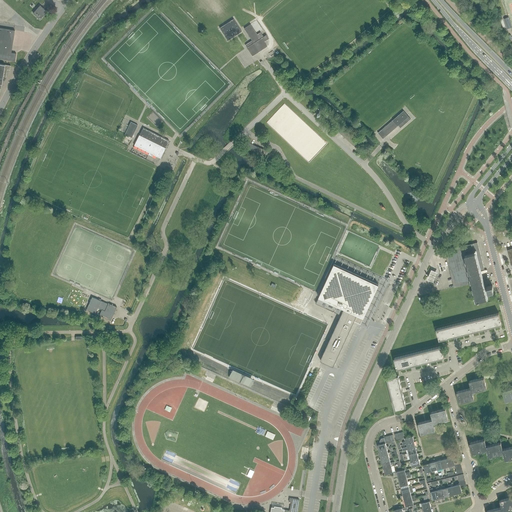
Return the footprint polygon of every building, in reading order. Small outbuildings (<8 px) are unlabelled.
[(40,19),(47,11),(40,6),(33,13),(40,19)] [(228,40),(242,31),(233,19),(219,28),(228,40)] [(269,39),(266,35),(264,36),(264,37),(261,32),(258,34),(257,34),(250,24),(244,28),(252,40),(250,42),(245,45),(247,48),(249,51),(252,56),(260,51),(263,49),(264,49),(265,48),(267,46),(266,46),(263,42),(268,39),(269,39)] [(1,28),(0,28),(0,58),(15,61),(16,53),(11,53),(15,31),(1,28)] [(0,84),(1,84),(2,79),(4,79),(4,78),(5,78),(5,77),(6,77),(7,69),(10,70),(11,66),(0,63),(0,84)] [(389,123),(389,124),(382,130),(382,129),(381,130),(378,133),(383,139),(386,136),(387,135),(386,135),(394,129),(398,125),(400,128),(410,119),(403,111),(400,114),(391,121),(389,123)] [(159,123),(143,115),(139,122),(144,124),(155,129),(155,130),(159,123)] [(131,122),(125,134),(126,135),(125,137),(130,140),(132,138),(131,137),(137,125),(138,125),(131,122)] [(134,145),(160,158),(165,148),(169,140),(143,128),(139,135),(134,145)] [(477,242),(473,244),(444,251),(452,278),(454,287),(471,283),(476,301),(477,301),(478,301),(479,301),(479,300),(486,298),(485,293),(493,291),(492,285),(484,288),(482,278),(480,271),(484,270),(477,242)] [(334,264),(316,303),(341,315),(320,360),(333,366),(354,321),(360,324),(378,285),(334,264)] [(438,272),(431,269),(427,279),(434,281),(438,272)] [(120,293),(127,296),(134,280),(127,277),(120,293)] [(92,297),(86,310),(95,313),(98,308),(101,310),(99,315),(110,320),(116,307),(110,304),(109,305),(108,304),(100,301),(100,300),(100,299),(99,299),(98,299),(98,300),(92,297)] [(483,317),(486,328),(501,324),(501,325),(502,325),(499,313),(498,313),(483,317)] [(486,328),(483,317),(467,321),(470,332),(486,328)] [(470,332),(467,321),(452,325),(455,336),(470,332)] [(455,336),(452,325),(437,329),(436,328),(436,329),(439,340),(455,336)] [(425,350),(428,361),(443,357),(443,358),(444,357),(441,346),(440,346),(425,350)] [(428,361),(425,350),(409,354),(412,365),(428,361)] [(412,365),(409,354),(394,358),(397,370),(397,369),(412,365)] [(229,376),(252,385),(255,376),(233,367),(229,376)] [(391,394),(402,391),(398,376),(398,375),(386,378),(387,378),(391,394)] [(472,392),(486,388),(484,377),(476,379),(469,381),(471,388),(472,392)] [(474,399),(472,392),(471,388),(464,390),(456,392),(459,403),(474,399)] [(503,391),(505,401),(511,399),(511,388),(510,389),(503,391)] [(402,391),(391,394),(395,409),(394,409),(406,406),(402,391)] [(434,423),(448,419),(445,409),(438,410),(431,412),(432,419),(433,419),(434,423)] [(436,430),(434,423),(433,419),(432,419),(425,421),(418,423),(421,434),(436,430)] [(264,434),(266,429),(258,426),(256,431),(264,434)] [(405,438),(405,441),(402,442),(403,445),(406,444),(414,442),(413,436),(405,438)] [(385,443),(384,438),(381,438),(379,441),(380,444),(377,445),(379,451),(387,449),(389,448),(389,446),(386,446),(385,443)] [(472,454),(487,450),(486,446),(484,439),(477,441),(469,443),(472,454)] [(406,444),(407,447),(402,448),(403,451),(408,450),(416,447),(414,442),(406,444)] [(489,457),(503,453),(502,449),(500,442),(493,444),(486,446),(487,450),(489,457)] [(505,460),(511,458),(511,446),(509,448),(502,449),(503,453),(505,460)] [(408,450),(409,453),(405,454),(406,456),(409,455),(417,453),(416,447),(408,450)] [(449,466),(450,470),(452,469),(451,466),(455,465),(454,462),(453,457),(447,458),(449,466)] [(420,465),(419,459),(411,461),(412,467),(420,465)] [(423,465),(426,473),(426,475),(429,474),(428,472),(431,471),(429,463),(423,465)] [(410,474),(398,478),(400,483),(407,481),(407,478),(411,477),(410,474)] [(452,484),(450,485),(448,485),(448,487),(450,495),(456,494),(454,486),(453,482),(451,483),(452,484)] [(412,486),(411,487),(401,489),(402,495),(410,493),(414,492),(412,486)] [(442,487),(442,489),(444,497),(450,495),(448,487),(445,488),(444,486),(442,487)] [(442,489),(439,490),(439,487),(436,488),(436,490),(437,490),(439,498),(444,497),(442,489)] [(430,489),(432,497),(433,500),(439,498),(437,490),(436,490),(433,491),(432,488),(430,489)] [(502,511),(503,511),(511,508),(511,497),(507,499),(500,501),(501,508),(502,507),(502,511)] [(271,507),(270,511),(296,511),(298,500),(299,500),(299,499),(291,498),(289,498),(289,502),(291,502),(290,510),(284,510),(284,509),(284,505),(272,503),(272,507),(271,507)] [(415,498),(404,500),(405,506),(407,506),(413,504),(412,501),(416,500),(415,498)] [(429,501),(421,503),(423,509),(431,507),(429,501)]
